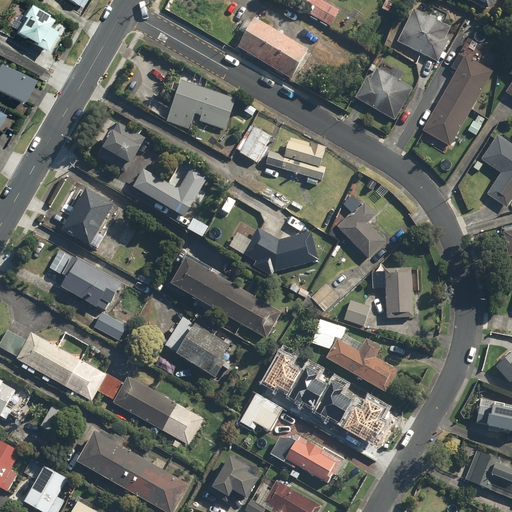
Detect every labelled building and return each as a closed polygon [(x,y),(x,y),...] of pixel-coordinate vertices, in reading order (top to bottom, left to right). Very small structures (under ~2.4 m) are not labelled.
[(63,0),(81,12),(89,0),(63,0)] [(306,0),(301,10),(330,27),(339,11),(320,0),(306,0)] [(398,0),(385,0),(382,9),(392,14),(398,0)] [(459,0),(487,14),(493,0),(459,0)] [(50,23),(26,9),(10,37),(42,55),(53,35),(46,31),(50,23)] [(413,10),(397,42),(437,62),(448,41),(445,39),(450,28),(413,10)] [(236,48),(290,80),(307,52),(252,21),(236,48)] [(456,72),(422,131),(450,147),(492,73),(464,57),(463,59),(458,56),(450,69),(456,72)] [(355,98),(394,121),(412,90),(399,82),(403,74),(385,64),(380,71),(376,69),(370,80),(366,78),(355,98)] [(0,67),(0,95),(19,106),(31,84),(0,67)] [(235,100),(179,82),(166,122),(190,130),(194,115),(201,117),(199,122),(225,130),(235,100)] [(146,138),(114,122),(95,159),(126,175),(146,138)] [(271,136),(253,127),(237,156),(256,166),(271,136)] [(511,146),(497,136),(480,160),(501,174),(487,195),(506,209),(511,200),(511,146)] [(269,151),(265,165),(321,182),(325,169),(320,168),(326,149),(290,138),(285,155),(269,151)] [(142,171),(132,189),(184,218),(207,178),(190,168),(179,188),(175,189),(142,171)] [(113,206),(85,189),(60,231),(89,248),(113,206)] [(336,228),(367,260),(386,243),(368,224),(376,216),(364,204),(351,216),(350,215),(336,228)] [(208,227),(191,217),(184,231),(201,240),(208,227)] [(318,261),(310,232),(278,240),(258,229),(243,255),(274,272),(318,261)] [(511,231),(502,232),(506,257),(511,255),(511,231)] [(73,258),(57,287),(102,312),(106,315),(123,286),(73,258)] [(185,259),(169,286),(266,340),(281,313),(185,259)] [(411,269),(384,270),(386,319),(413,318),(411,269)] [(339,298),(326,284),(303,305),(316,319),(339,298)] [(350,301),(344,321),(363,327),(370,308),(350,301)] [(106,315),(102,312),(93,328),(120,344),(129,328),(106,315)] [(184,318),(165,347),(214,378),(223,363),(220,361),(229,347),(184,318)] [(311,345),(330,350),(338,325),(319,320),(311,345)] [(0,347),(16,356),(15,359),(91,403),(98,390),(106,376),(31,333),(26,342),(8,331),(0,344),(0,347)] [(330,352),(326,360),(384,393),(395,373),(372,361),(380,346),(367,339),(363,346),(345,336),(341,343),(336,341),(330,352)] [(493,365),(510,381),(511,383),(511,351),(509,349),(493,365)] [(262,398),(253,393),(238,423),(252,431),(256,424),(270,432),(282,409),(278,408),(293,381),(269,368),(257,391),(264,395),(262,398)] [(347,386),(323,373),(314,389),(310,386),(307,391),(309,392),(308,395),(310,396),(305,405),(303,405),(301,408),(303,409),(301,413),(324,426),(330,416),(346,425),(357,405),(341,396),(347,386)] [(106,376),(98,390),(114,400),(111,404),(187,448),(203,421),(126,376),(121,385),(106,376)] [(0,418),(5,422),(11,411),(6,408),(16,390),(0,381),(0,418)] [(506,406),(480,401),(475,426),(511,433),(511,413),(505,412),(506,406)] [(101,428),(98,434),(93,431),(76,462),(164,511),(173,511),(188,485),(120,447),(124,441),(101,428)] [(281,464),(284,459),(327,485),(341,462),(296,436),(292,442),(282,435),(269,457),(281,464)] [(19,455),(0,443),(0,490),(5,494),(17,475),(9,470),(19,455)] [(476,451),(464,480),(511,499),(511,470),(496,464),(497,460),(476,451)] [(263,473),(230,452),(206,490),(226,502),(233,490),(247,499),(263,473)] [(69,480),(43,465),(22,502),(40,511),(58,511),(64,502),(58,499),(69,480)] [(320,511),(322,509),(266,477),(252,502),(269,511),(320,511)] [(91,511),(77,503),(70,511),(91,511)]
